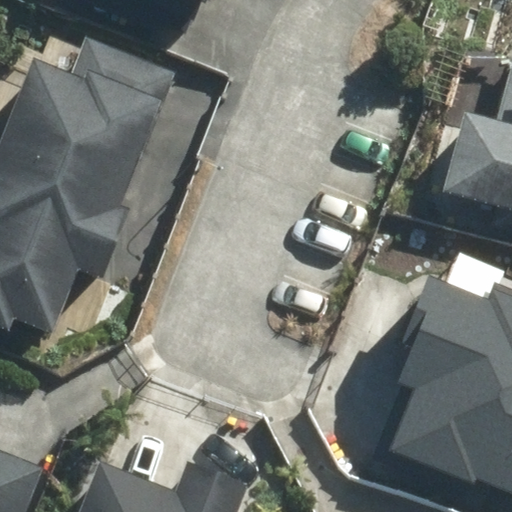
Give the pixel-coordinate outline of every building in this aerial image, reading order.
[(65,74),(33,62),(0,153),(0,327),(14,332),(17,322),(57,337),(81,271),(113,283),(138,215),(127,211),(177,75),(78,39),(65,74)] [(511,52),(493,123),(464,115),(440,205),(511,225),(511,52)] [(485,302),(428,280),(402,349),(413,353),(376,453),(511,503),(511,291),(492,284),(485,302)] [(30,511),(48,471),(0,449),(0,511),(30,511)] [(178,495),(102,463),(81,511),(241,511),(251,490),(190,465),(178,495)]
